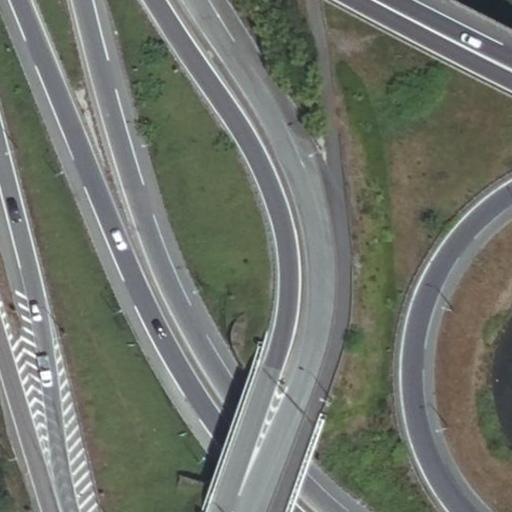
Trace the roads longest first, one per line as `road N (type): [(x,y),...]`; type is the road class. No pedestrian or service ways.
road 1 (motorway): [(21,0),(146,305),(203,406),(291,511)]
road 2 (trunk): [(334,511),(271,442),(185,317),(127,166),(79,0)]
road 3 (trunk): [(294,351),(290,254),(273,193),(235,111),(162,0)]
road 4 (primary): [(294,351),(309,264),(298,173),(200,0)]
road 5 (trunk): [(464,511),(440,478),(418,420),(417,332),(445,261),(511,196)]
road 6 (secondary): [(0,163),(85,511)]
road 7 (primary): [(0,333),(56,511)]
road 8 (trunk): [(233,511),(294,351)]
road 9 (primary): [(511,68),(382,0)]
